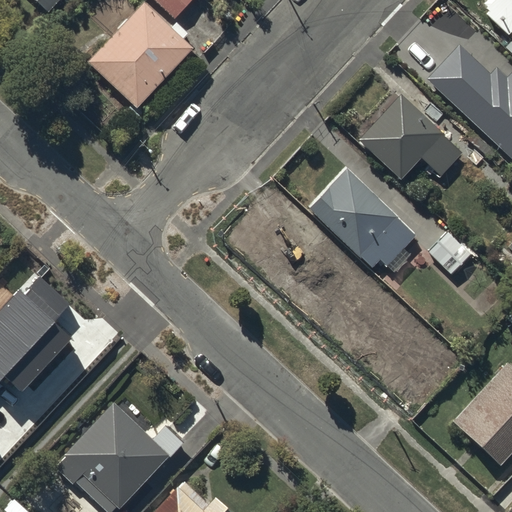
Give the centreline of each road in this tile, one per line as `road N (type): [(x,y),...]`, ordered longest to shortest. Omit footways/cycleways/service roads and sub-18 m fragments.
road 1 (residential): [(121,243),(403,511)]
road 2 (residential): [(351,0),(121,243)]
road 3 (residential): [(0,132),(121,243)]
